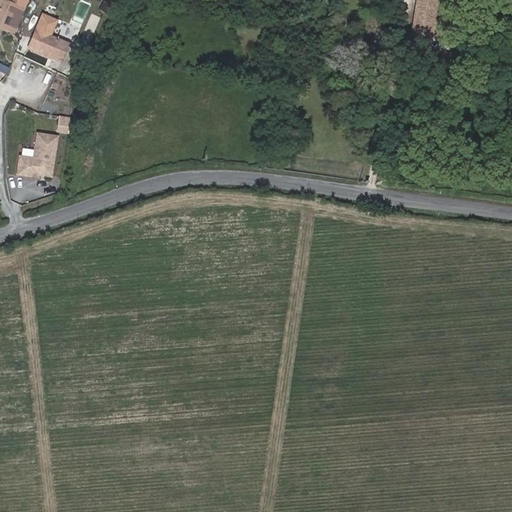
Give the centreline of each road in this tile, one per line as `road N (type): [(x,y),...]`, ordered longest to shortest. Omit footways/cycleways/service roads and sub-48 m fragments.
road 1 (tertiary): [(0,236),(182,181),(315,187),(511,215)]
road 2 (unknown): [(414,0),(383,197)]
